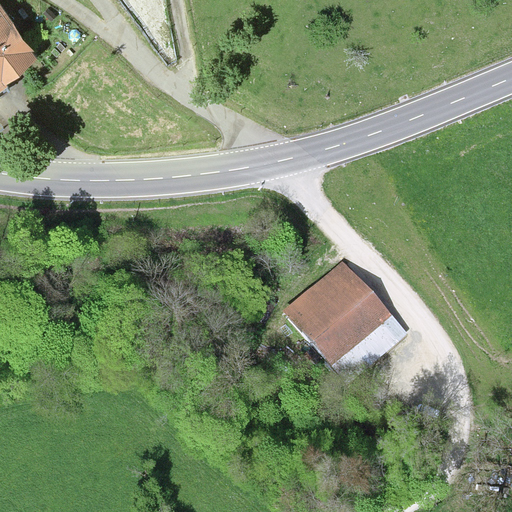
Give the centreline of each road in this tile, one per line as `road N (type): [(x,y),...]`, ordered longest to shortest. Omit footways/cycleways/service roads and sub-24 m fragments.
road 1 (track): [(395,511),(433,488),(458,445),(459,399),(436,346),(269,158),(68,0)]
road 2 (secondary): [(511,79),(258,160),(139,172),(0,167)]
